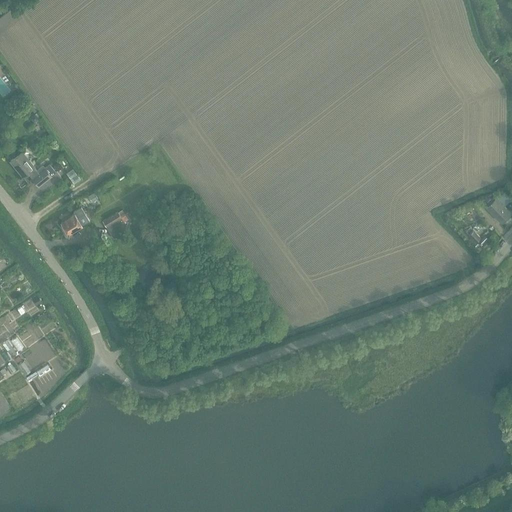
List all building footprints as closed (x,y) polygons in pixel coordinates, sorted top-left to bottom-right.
[(35,115),(31,119),(34,123),(39,120),(35,115)] [(38,186),(56,172),(49,164),(39,173),(22,152),(11,161),(23,176),(29,171),(34,177),(32,178),(38,186)] [(506,204),(511,198),(511,197),(505,190),(498,196),(506,204)] [(502,222),(511,214),(495,197),(486,206),(502,222)] [(74,214),(61,222),(68,234),(82,225),(89,221),(85,213),(81,207),(73,212),(74,214)] [(106,227),(121,217),(126,215),(122,209),(118,212),(103,221),(106,227)] [(473,229),(468,234),(476,242),(481,237),(473,229)] [(485,236),(479,241),(482,244),(488,239),(485,236)] [(38,370),(40,374),(51,368),(49,364),(38,370)]
